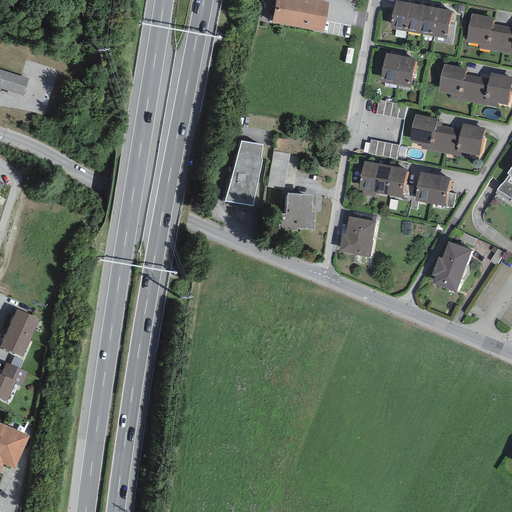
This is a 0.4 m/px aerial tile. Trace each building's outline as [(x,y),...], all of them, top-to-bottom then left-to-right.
[(328,2),(315,0),(275,0),(271,23),(323,33),(328,2)] [(412,3),(395,0),(394,0),(389,28),(407,32),(412,3)] [(427,6),(412,3),(407,32),(421,34),(427,6)] [(439,8),(427,6),(421,34),(433,37),(439,8)] [(451,10),(439,8),(433,37),(446,39),(451,10)] [(492,24),(494,18),(471,13),(466,41),(479,44),(488,46),(492,24)] [(511,28),(492,24),(488,46),(479,44),(478,48),(511,54),(511,28)] [(401,56),(385,53),(379,82),(395,85),(401,56)] [(416,59),(401,56),(395,85),(410,88),(416,59)] [(464,75),(466,68),(443,64),(438,92),(450,94),(460,96),(464,75)] [(29,79),(0,69),(0,89),(24,97),(29,79)] [(511,80),(511,77),(490,74),(489,80),(486,100),(498,103),(508,104),(511,80)] [(489,80),(464,75),(460,96),(450,94),(450,99),(497,107),(498,103),(486,100),(489,80)] [(406,106),(378,100),(375,114),(403,120),(406,106)] [(435,125),(437,119),(414,114),(409,143),(421,145),(431,147),(435,125)] [(484,128),(462,124),(460,130),(456,152),(469,154),(479,156),(484,128)] [(460,130),(435,125),(431,147),(421,145),(421,149),(468,158),(469,154),(456,152),(460,130)] [(398,145),(370,140),(367,154),(396,159),(398,145)] [(263,145),(241,141),(225,201),(252,206),(262,160),(261,156),(263,145)] [(290,154),(273,151),(267,187),(284,190),(290,154)] [(371,193),(377,163),(364,161),(358,190),(371,193)] [(392,167),(377,163),(371,193),(386,196),(392,167)] [(511,166),(507,173),(508,175),(495,193),(510,202),(511,201),(511,166)] [(407,170),(392,167),(386,196),(401,199),(407,170)] [(435,175),(420,171),(414,201),(429,204),(435,175)] [(450,178),(435,175),(429,204),(444,207),(450,178)] [(313,195),(287,193),(286,214),(280,214),(279,230),(297,231),(297,229),(314,230),(315,212),(312,212),(313,195)] [(376,221),(348,216),(345,234),(342,234),(338,252),(369,258),(376,221)] [(476,239),(462,233),(459,239),(473,246),(476,239)] [(472,250),(448,241),(441,258),(438,257),(431,275),(435,276),(432,283),(456,292),(472,250)] [(497,249),(490,262),(496,266),(504,253),(497,249)] [(17,309),(8,328),(31,338),(39,319),(17,309)] [(0,347),(22,357),(31,338),(8,328),(0,346),(0,347)] [(1,375),(0,374),(0,399),(7,402),(15,384),(21,387),(27,373),(6,363),(1,375)] [(0,472),(4,464),(15,469),(30,436),(0,422),(0,472)]
